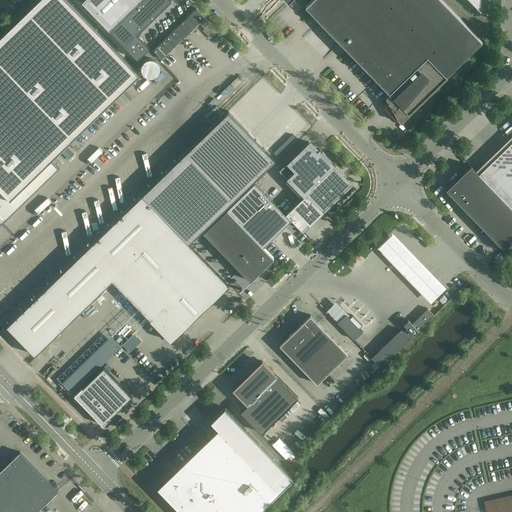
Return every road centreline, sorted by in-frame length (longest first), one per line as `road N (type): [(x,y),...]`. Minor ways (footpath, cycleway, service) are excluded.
road 1 (unclassified): [(96,474),(396,185)]
road 2 (unclassified): [(396,185),(219,0)]
road 3 (unknown): [(230,345),(208,332),(159,368),(120,323),(107,320),(44,370)]
road 4 (unclassified): [(396,185),(493,89),(503,67),(504,0)]
road 5 (unclassified): [(511,300),(396,185)]
road 6 (unknown): [(295,79),(323,64),(379,116),(359,147)]
road 7 (residential): [(96,474),(5,380)]
